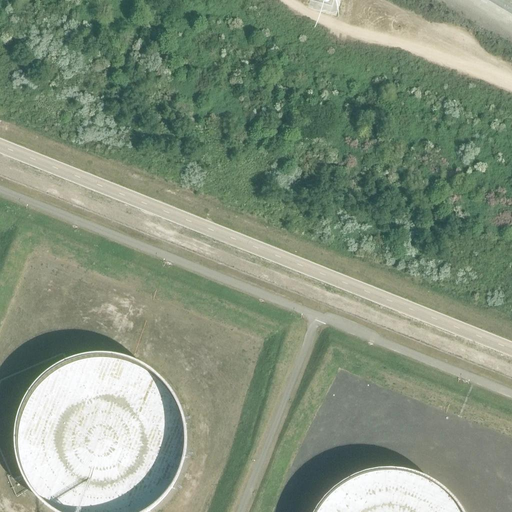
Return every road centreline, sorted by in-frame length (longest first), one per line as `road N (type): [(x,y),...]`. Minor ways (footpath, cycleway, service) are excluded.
road 1 (track): [(280,0),(351,34),(511,77)]
road 2 (track): [(505,73),(458,35),(385,0)]
